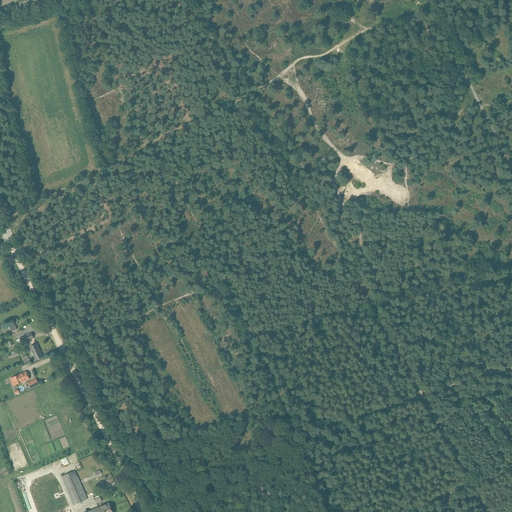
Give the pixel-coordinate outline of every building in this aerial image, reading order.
[(31,333),(20,339),(22,344),(34,338),(31,333)] [(36,344),(30,347),(36,361),(43,358),(36,344)] [(26,372),(10,379),(13,386),(29,379),(26,372)] [(36,379),(28,383),(31,389),(39,384),(36,379)] [(70,473),(61,477),(74,505),(87,499),(89,498),(86,493),(85,494),(75,471),(70,473)] [(101,497),(95,498),(98,507),(103,505),(101,497)] [(112,511),(109,503),(88,511),(112,511)]
